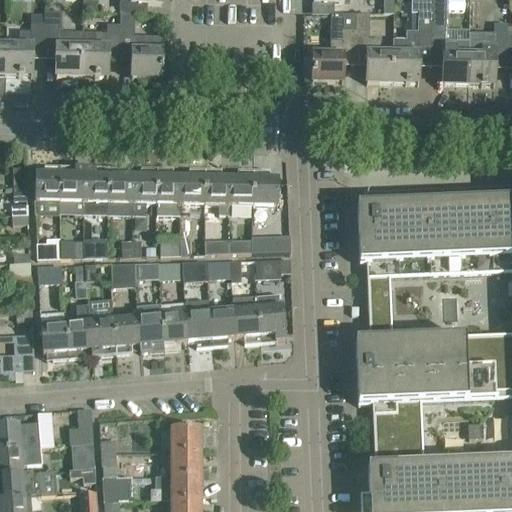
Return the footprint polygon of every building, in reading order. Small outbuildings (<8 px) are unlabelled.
[(120,0),(120,5),(119,17),(120,17),(134,17),(142,18),(143,7),(160,8),(160,7),(159,7),(159,0),(120,0)] [(392,56),(391,87),(416,87),(416,88),(417,88),(418,70),(418,63),(430,63),(430,35),(431,0),(413,0),(419,10),(419,17),(418,35),(405,35),(405,42),(392,42),(392,56)] [(431,0),(430,35),(430,63),(442,64),(442,71),(441,89),(443,89),(443,88),(467,88),(468,58),(469,45),(444,44),(444,36),(444,0),(431,0)] [(383,4),(383,16),(393,16),(393,4),(383,4)] [(56,80),(81,80),(82,36),(61,35),(61,15),(44,15),(44,23),(43,55),(55,56),(55,81),(56,81),(56,80)] [(367,86),(391,87),(392,56),(379,55),(379,41),(367,41),(368,16),(355,17),(354,62),(366,62),(365,87),(367,87),(367,86)] [(120,29),(119,57),(131,57),(131,82),(132,82),(132,81),(159,82),(159,83),(161,83),(162,40),(133,40),(134,17),(120,17),(120,29)] [(342,62),(354,62),(355,17),(330,19),(329,57),(312,57),(311,86),(326,86),(326,85),(340,86),(340,87),(342,87),(342,62)] [(31,55),(43,55),(44,23),(30,22),(30,35),(18,35),(18,49),(6,49),(5,79),(29,79),(29,80),(31,80),(31,55)] [(107,57),(119,57),(120,29),(106,29),(106,36),(82,36),(81,80),(105,81),(105,82),(107,82),(107,57)] [(481,58),(468,58),(467,88),(492,89),(492,90),(493,90),(494,65),(506,65),(506,37),(493,36),(493,44),(481,44),(481,58)] [(58,220),(59,220),(59,206),(60,171),(44,171),(44,178),(35,177),(34,205),(59,206),(58,220)] [(84,178),(84,172),(76,172),(60,171),(59,206),(74,206),(73,220),(83,220),(83,208),(83,206),(84,185),(84,178)] [(12,172),(13,196),(25,195),(25,172),(12,172)] [(108,172),(84,172),(83,206),(83,220),(107,221),(107,207),(108,172)] [(107,207),(107,221),(131,221),(131,207),(132,180),(124,179),(124,173),(108,172),(107,207)] [(140,180),(132,180),(131,207),(131,221),(145,221),(145,208),(156,208),(156,173),(140,173),(140,180)] [(179,208),(180,208),(180,181),(172,180),(172,174),(156,173),(156,208),(156,221),(178,221),(179,208)] [(188,181),(180,181),(180,208),(204,209),(205,174),(189,174),(188,181)] [(228,219),(229,209),(229,182),(220,181),(220,175),(205,174),(204,209),(219,209),(219,219),(228,219)] [(229,209),(252,210),(253,175),(237,175),(237,182),(229,182),(229,209)] [(269,176),(253,175),(252,210),(277,211),(277,183),(268,183),(269,176)] [(374,471),(367,471),(369,511),(511,511),(511,191),(363,197),(363,211),(357,211),(359,268),(366,267),(369,346),(355,346),(358,409),(371,409),(374,471)] [(26,204),(25,195),(13,196),(13,205),(26,204)] [(12,220),(26,219),(26,210),(12,210),(12,220)] [(26,219),(12,220),(12,229),(27,229),(26,219)] [(264,241),(251,242),(251,244),(252,258),(254,258),(265,257),(264,241)] [(46,243),(46,248),(36,249),(36,264),(47,264),(47,263),(59,263),(59,242),(46,243)] [(82,243),(82,245),(83,262),(106,262),(106,243),(82,243)] [(160,261),(179,261),(179,244),(159,244),(160,261)] [(179,244),(179,261),(189,261),(189,244),(179,244)] [(228,259),(228,244),(208,245),(208,260),(218,259),(228,259)] [(228,244),(228,259),(230,259),(252,258),(251,244),(229,244),(228,244)] [(73,263),(83,262),(82,245),(72,245),(73,263)] [(120,262),(130,262),(130,245),(120,245),(120,262)] [(130,245),(130,262),(140,262),(140,245),(130,245)] [(13,268),(29,267),(29,263),(28,258),(13,258),(13,268)] [(279,265),(256,266),(256,277),(254,277),(254,284),(279,283),(279,265)] [(240,266),(230,267),(231,281),(231,286),(241,285),(240,266)] [(29,267),(13,268),(8,269),(9,292),(30,291),(29,267)] [(216,282),(231,281),(230,267),(205,268),(207,285),(208,285),(208,289),(216,288),(216,282)] [(181,268),(172,269),(172,284),(182,284),(181,268)] [(205,268),(181,268),(182,284),(182,286),(207,285),(205,268)] [(133,285),(133,269),(109,270),(111,289),(111,293),(133,292),(133,285)] [(143,269),(133,269),(133,285),(143,285),(143,269)] [(166,269),(157,269),(157,285),(167,284),(166,269)] [(85,270),(75,271),(75,286),(85,285),(85,270)] [(85,270),(86,285),(86,289),(111,289),(109,270),(85,270)] [(44,288),(62,287),(62,271),(37,272),(39,310),(45,310),(44,288)] [(260,347),(257,312),(256,300),(232,302),(233,314),(235,342),(243,341),(244,348),(260,347)] [(212,351),(209,316),(208,304),(184,306),(185,318),(187,346),(195,345),(196,352),(212,351)] [(10,316),(15,316),(31,316),(31,306),(15,307),(15,311),(10,312),(10,316)] [(83,355),(91,354),(89,326),(88,316),(87,316),(87,309),(75,310),(76,327),(65,328),(67,363),(83,361),(83,355)] [(257,312),(260,347),(276,345),(275,339),(284,338),(281,310),(257,312)] [(209,316),(212,351),(227,349),(227,343),(235,342),(233,314),(209,316)] [(92,361),(116,359),(113,324),(97,325),(97,315),(88,316),(89,326),(91,354),(92,361)] [(32,325),(31,316),(15,316),(16,326),(32,325)] [(185,318),(161,320),(164,355),(179,353),(179,347),(187,346),(185,318)] [(164,355),(161,320),(137,322),(139,350),(140,357),(164,355)] [(137,322),(113,324),(116,359),(131,357),(131,351),(139,350),(137,322)] [(52,364),(67,363),(65,328),(64,328),(40,330),(42,358),(51,357),(52,364)] [(15,362),(0,363),(1,384),(15,383),(15,386),(23,386),(22,376),(22,375),(32,375),(34,375),(32,339),(20,340),(21,365),(15,365),(15,362)] [(53,415),(39,415),(40,450),(54,450),(53,415)] [(0,455),(39,452),(37,428),(24,429),(24,425),(15,426),(14,424),(23,423),(23,420),(0,421),(0,455)] [(90,424),(76,425),(68,425),(68,433),(69,450),(92,448),(90,424)] [(164,447),(164,456),(200,456),(200,432),(170,432),(170,447),(164,447)] [(100,457),(115,456),(114,433),(99,434),(100,457)] [(0,479),(22,478),(21,469),(40,467),(39,452),(0,455),(0,479)] [(92,452),(72,453),(73,474),(78,474),(94,473),(93,463),(92,452)] [(115,456),(100,457),(102,481),(117,480),(115,456)] [(200,480),(200,456),(164,456),(164,468),(170,468),(170,480),(200,480)] [(94,473),(78,474),(73,474),(65,475),(65,483),(82,482),(83,487),(95,487),(94,473)] [(0,503),(39,501),(40,501),(39,485),(38,477),(22,479),(22,478),(0,479),(0,503)] [(117,480),(102,481),(103,506),(118,505),(132,504),(131,482),(117,483),(117,480)] [(161,505),(170,505),(200,504),(200,480),(170,480),(170,481),(155,481),(155,494),(161,494),(161,505)] [(78,498),(78,511),(96,511),(95,497),(78,498)] [(39,511),(39,501),(0,503),(0,511),(39,511)]
